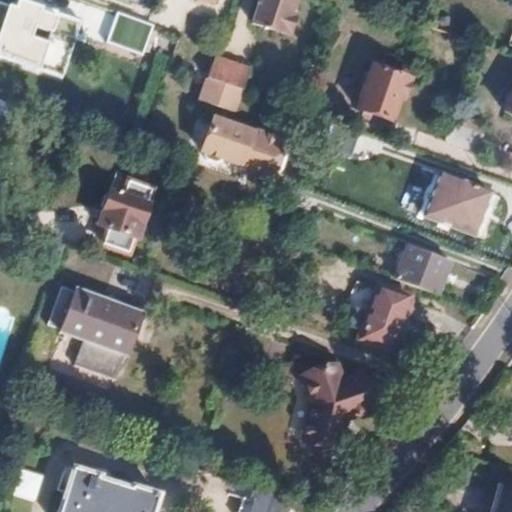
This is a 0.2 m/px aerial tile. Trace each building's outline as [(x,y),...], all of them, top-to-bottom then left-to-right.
[(261,0),(253,24),(288,37),(296,15),(292,14),(297,1),(292,0),(261,0)] [(0,61),(5,64),(22,17),(0,9),(0,61)] [(167,76),(181,34),(157,25),(144,68),(167,76)] [(243,90),(250,70),(215,57),(208,77),(238,87),(243,90)] [(372,69),(357,109),(391,122),(400,100),(402,101),(409,83),(372,69)] [(238,87),(208,77),(199,74),(191,98),(230,112),(238,87)] [(322,118),(332,94),(310,85),(300,110),(322,118)] [(245,175),(269,183),(284,141),(256,131),(255,134),(215,119),(203,151),(247,168),(245,175)] [(13,127),(0,122),(0,154),(3,156),(11,136),(9,135),(13,127)] [(350,159),(360,132),(354,130),(332,122),(322,148),(350,159)] [(476,154),(483,136),(452,124),(445,141),(476,154)] [(491,195),(441,176),(424,219),(475,239),(491,195)] [(149,205),(110,192),(98,227),(108,230),(103,244),(128,253),(133,239),(137,240),(149,205)] [(437,297),(449,264),(426,255),(406,248),(394,280),(431,294),(437,297)] [(389,350),(409,296),(376,284),(365,311),(354,307),(347,323),(359,328),(356,337),(389,350)] [(76,368),(115,382),(140,314),(74,290),(72,296),(61,292),(48,329),(85,342),(76,368)] [(372,410),(359,376),(338,383),(333,368),(298,379),(300,384),(308,406),(300,442),(324,448),(336,452),(342,419),(372,410)] [(300,442),(308,406),(300,384),(290,387),(295,398),(287,439),(296,441),(300,442)] [(145,511),(151,494),(126,484),(124,487),(91,476),(91,473),(66,464),(49,511),(145,511)] [(282,501),(288,485),(263,476),(258,492),(282,501)] [(295,511),(298,506),(244,487),(235,511),(295,511)] [(511,511),(511,491),(498,487),(490,511),(511,511)]
